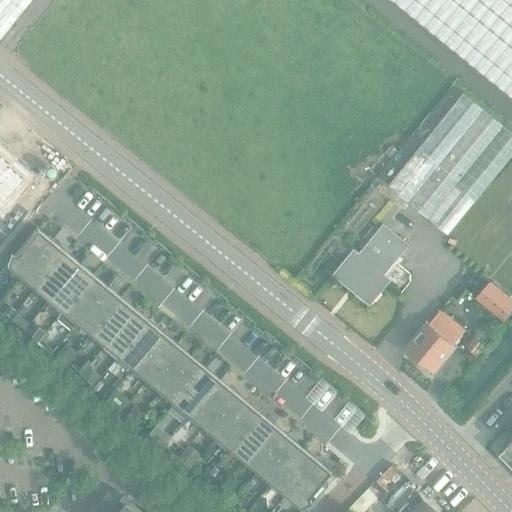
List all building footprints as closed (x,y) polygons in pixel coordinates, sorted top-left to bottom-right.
[(0,0),(0,40),(0,41),(33,0),(0,0)] [(511,0),(393,0),(511,96),(511,0)] [(401,198),(448,235),(511,155),(511,131),(464,93),(388,187),(401,198)] [(392,145),(385,153),(392,158),(399,150),(392,145)] [(0,244),(27,211),(7,195),(22,177),(6,164),(8,162),(0,155),(0,244)] [(385,277),(389,272),(409,245),(384,224),(360,254),(354,250),(333,275),(369,304),(388,280),(385,277)] [(36,229),(6,265),(21,277),(51,241),(36,229)] [(21,277),(35,289),(65,253),(51,241),(21,277)] [(35,289),(49,300),(78,264),(65,253),(35,289)] [(49,300),(63,312),(92,276),(78,264),(49,300)] [(63,312),(57,319),(71,330),(77,323),(106,287),(92,276),(63,312)] [(503,321),(511,310),(511,301),(488,282),(475,298),(503,321)] [(77,323),(90,335),(120,299),(106,287),(77,323)] [(5,297),(0,303),(0,309),(11,319),(19,308),(5,297)] [(90,335),(93,337),(104,346),(134,310),(120,299),(90,335)] [(104,346),(118,357),(148,322),(134,310),(104,346)] [(431,375),(433,373),(435,374),(456,348),(454,346),(467,330),(444,311),(433,324),(432,323),(408,351),(423,363),(420,366),(431,375)] [(20,316),(15,323),(24,330),(29,323),(20,316)] [(118,357),(132,369),(162,333),(148,322),(118,357)] [(39,327),(31,337),(38,342),(44,335),(46,333),(39,327)] [(494,338),(493,337),(483,329),(476,337),(467,349),(475,356),(482,348),(485,350),(494,338)] [(176,345),(166,337),(162,333),(132,369),(146,380),(176,345)] [(38,342),(36,344),(50,356),(58,346),(44,335),(38,342)] [(66,343),(57,354),(67,362),(76,352),(66,343)] [(146,380),(160,392),(190,356),(176,345),(146,380)] [(160,392),(174,404),(204,368),(190,356),(160,392)] [(88,366),(79,375),(93,387),(99,380),(102,377),(88,366)] [(174,404),(168,411),(182,422),(188,415),(217,379),(204,368),(174,404)] [(188,415),(202,426),(231,391),(217,379),(188,415)] [(93,387),(92,389),(98,394),(106,386),(99,380),(93,387)] [(106,400),(105,401),(119,412),(120,412),(129,400),(116,389),(106,400)] [(202,426),(216,438),(245,402),(231,391),(202,426)] [(216,438),(229,449),(259,413),(245,402),(216,438)] [(133,411),(128,418),(134,423),(140,416),(133,411)] [(229,449),(243,461),(273,425),(259,413),(229,449)] [(243,461),(257,472),(287,436),(273,425),(243,461)] [(257,472),(271,484),(301,448),(287,436),(257,472)] [(511,442),(498,455),(511,469),(511,442)] [(188,444),(176,459),(189,469),(201,454),(188,444)] [(271,484),(285,495),(315,459),(301,448),(271,484)] [(322,480),(329,471),(315,459),(285,495),(300,507),(311,494),(322,480)] [(322,480),(311,494),(315,498),(324,489),(328,485),(322,480)] [(437,511),(406,482),(388,500),(400,511),(399,511),(437,511)]
